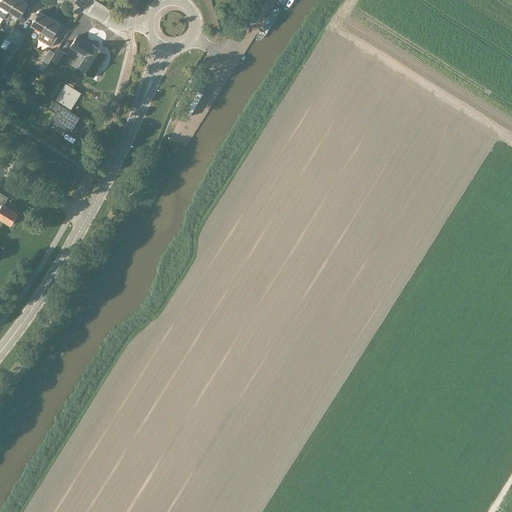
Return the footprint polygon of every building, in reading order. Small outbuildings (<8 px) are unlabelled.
[(0,0),(0,16),(3,18),(14,0),(0,0)] [(20,0),(14,0),(3,18),(7,21),(12,14),(18,17),(26,4),(20,0)] [(40,32),(49,18),(38,11),(29,25),(30,25),(25,33),(30,35),(34,28),(40,32)] [(40,32),(36,38),(50,47),(57,35),(54,33),(59,25),(49,18),(40,32)] [(11,42),(18,30),(13,27),(5,39),(11,42)] [(12,53),(16,46),(23,34),(18,30),(11,42),(6,49),(12,53)] [(92,44),(92,45),(76,36),(70,46),(85,55),(81,61),(86,65),(82,71),(93,78),(98,69),(97,68),(106,53),(92,44)] [(47,65),(54,53),(48,50),(41,61),(47,65)] [(67,54),(60,50),(52,61),(59,66),(67,54)] [(70,131),(79,117),(69,111),(80,93),(65,84),(54,101),(53,100),(49,107),(55,111),(54,112),(44,106),(34,122),(45,129),(50,122),(59,127),(60,125),(70,131)] [(0,218),(10,225),(17,214),(1,204),(5,198),(0,194),(0,218)]
